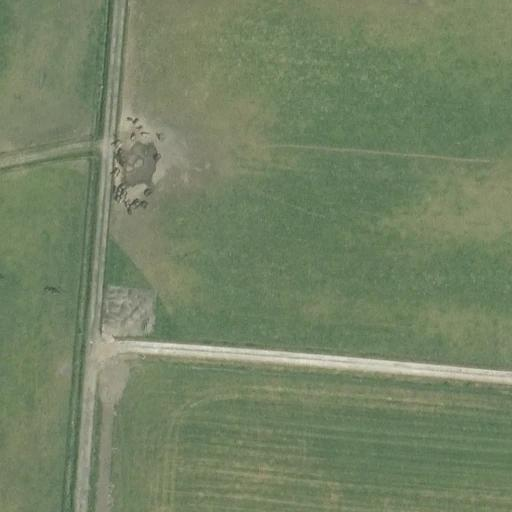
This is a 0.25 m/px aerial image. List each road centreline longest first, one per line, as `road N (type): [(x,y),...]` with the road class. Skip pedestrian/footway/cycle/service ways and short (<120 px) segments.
road 1 (track): [(80,511),(120,0)]
road 2 (track): [(511,382),(93,345)]
